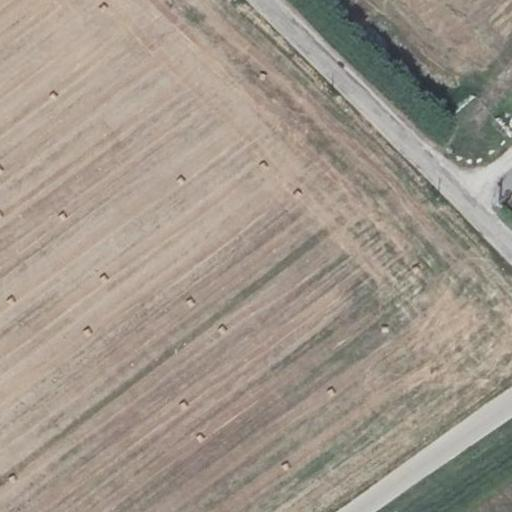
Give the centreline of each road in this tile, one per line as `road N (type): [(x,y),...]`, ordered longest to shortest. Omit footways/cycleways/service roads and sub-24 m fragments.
road 1 (unclassified): [(511,250),(257,0)]
road 2 (unclassified): [(358,511),(511,404)]
